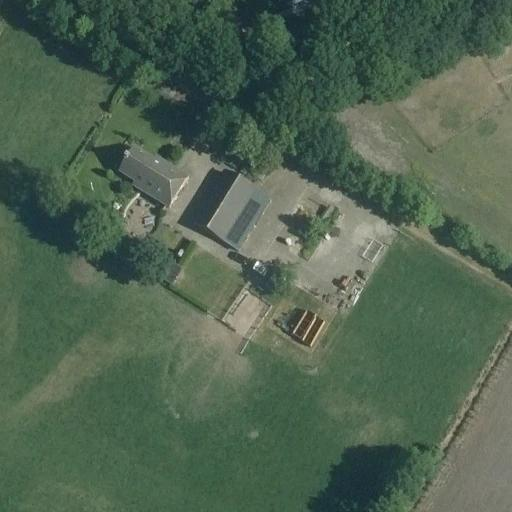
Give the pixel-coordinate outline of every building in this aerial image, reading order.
[(295,0),(302,16),(343,0),(295,0)] [(167,165),(141,148),(126,171),(142,181),(139,184),(174,206),(193,176),(169,161),(167,165)] [(241,254),(274,201),(226,172),(193,225),(241,254)] [(168,266),(158,281),(172,289),(181,273),(168,266)] [(196,327),(209,338),(232,312),(219,301),(196,327)] [(281,332),(291,317),(279,310),(269,325),(281,332)]
